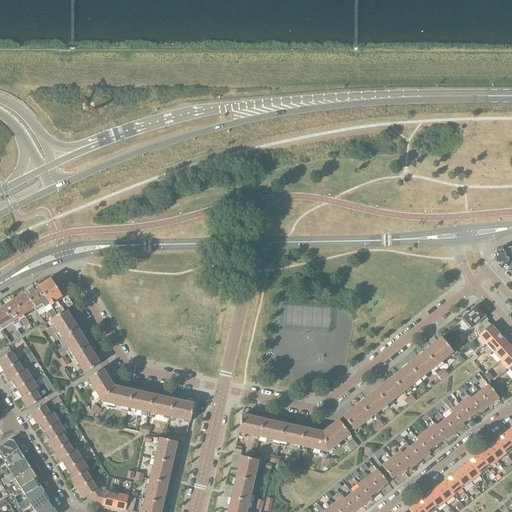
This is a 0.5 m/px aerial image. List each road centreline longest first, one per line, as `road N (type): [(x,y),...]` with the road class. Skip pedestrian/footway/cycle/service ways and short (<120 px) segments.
road 1 (residential): [(473,285),(318,407),(221,388)]
road 2 (secondary): [(55,187),(169,141),(300,104)]
road 3 (secondary): [(300,104),(192,114),(52,164)]
road 4 (residential): [(221,388),(129,367),(67,272),(65,253)]
road 5 (secondary): [(300,104),(511,96)]
road 6 (tertiary): [(256,240),(456,235)]
road 7 (tertiary): [(65,253),(256,240)]
road 8 (residential): [(511,406),(378,511)]
road 9 (tertiary): [(221,388),(256,240)]
road 10 (tertiary): [(193,511),(221,388)]
